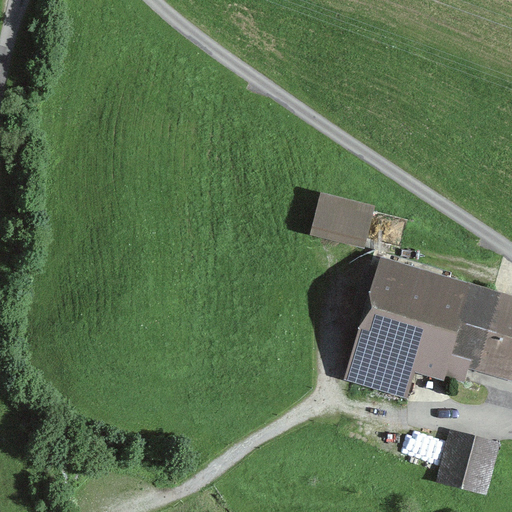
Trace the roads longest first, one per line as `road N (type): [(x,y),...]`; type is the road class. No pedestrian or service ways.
road 1 (track): [(149,0),(232,69),(511,251)]
road 2 (track): [(130,511),(189,487),(317,405),(511,417)]
